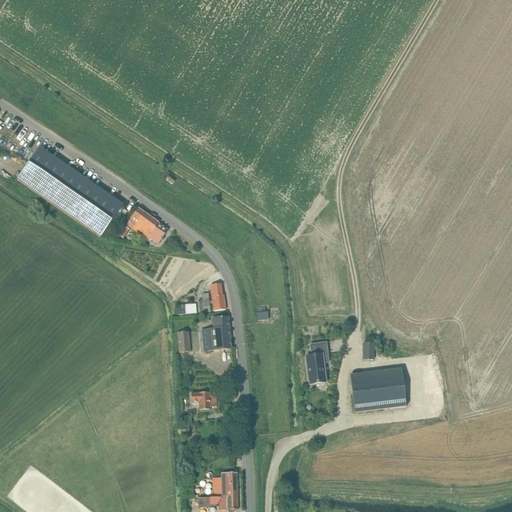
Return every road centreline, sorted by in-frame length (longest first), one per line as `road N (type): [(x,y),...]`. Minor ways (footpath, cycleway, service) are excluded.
road 1 (unclassified): [(250,511),(248,426),(225,269),(207,246),(0,104)]
road 2 (track): [(352,348),(357,306),(337,201),(341,164),(436,0)]
